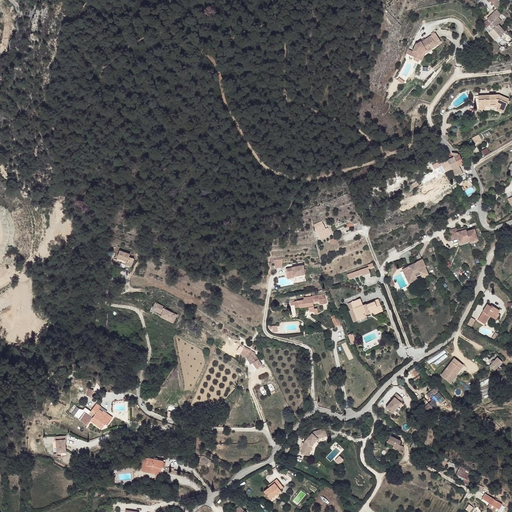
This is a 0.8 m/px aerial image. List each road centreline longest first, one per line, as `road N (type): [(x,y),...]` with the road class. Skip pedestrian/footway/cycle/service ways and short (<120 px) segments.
road 1 (track): [(429,109),(419,106),(409,143),(394,152),(302,179),(270,170),(241,133),(210,54)]
road 2 (residential): [(130,308),(148,344),(138,394),(145,411),(265,431),(276,451)]
road 3 (residential): [(511,221),(485,224),(467,158),(430,123),(429,109),(458,73),(485,73)]
road 4 (residential): [(412,358),(366,225),(401,212)]
road 5 (unclassified): [(412,358),(356,415),(308,413),(276,451)]
road 6 (unclassified): [(511,232),(447,342),(412,358)]
